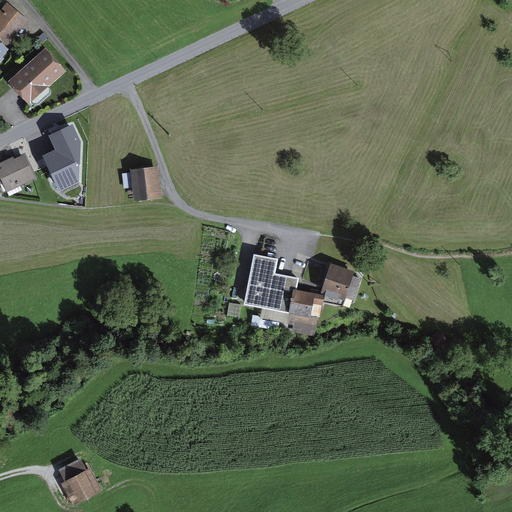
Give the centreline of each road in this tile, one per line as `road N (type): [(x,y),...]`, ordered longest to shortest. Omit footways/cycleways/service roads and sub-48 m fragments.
road 1 (unclassified): [(0,140),(295,0)]
road 2 (track): [(158,511),(158,490),(146,479),(129,479),(73,507),(44,471),(0,476)]
